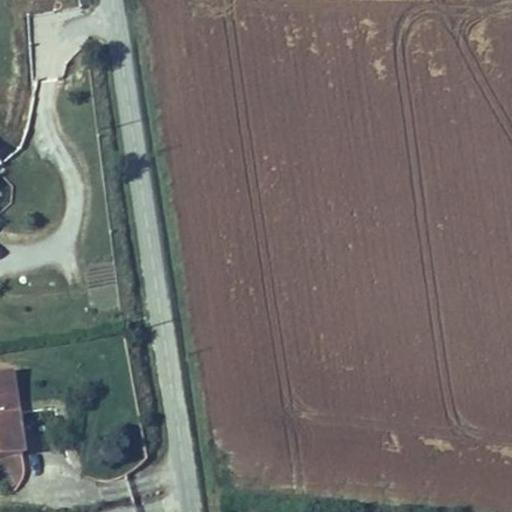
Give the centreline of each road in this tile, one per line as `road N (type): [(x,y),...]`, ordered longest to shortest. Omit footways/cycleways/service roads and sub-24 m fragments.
road 1 (tertiary): [(113,0),(189,511)]
road 2 (unknown): [(0,244),(20,247),(61,230),(68,180),(40,118),(43,60),(81,25),(115,9)]
